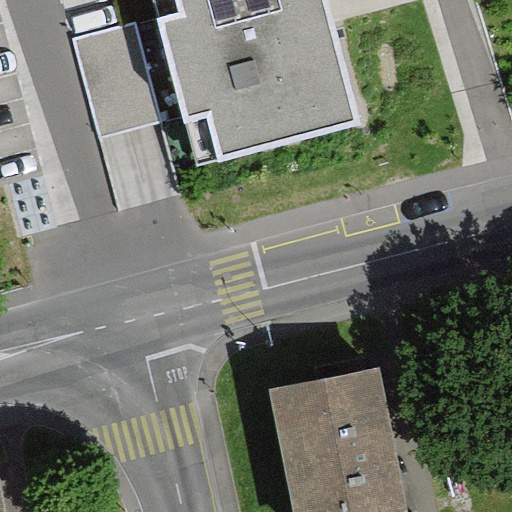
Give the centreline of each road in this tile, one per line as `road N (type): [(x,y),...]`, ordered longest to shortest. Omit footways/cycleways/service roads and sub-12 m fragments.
road 1 (tertiary): [(511,228),(137,321)]
road 2 (residential): [(137,321),(39,0)]
road 3 (residential): [(137,321),(184,511)]
road 4 (tertiary): [(8,350),(137,321)]
